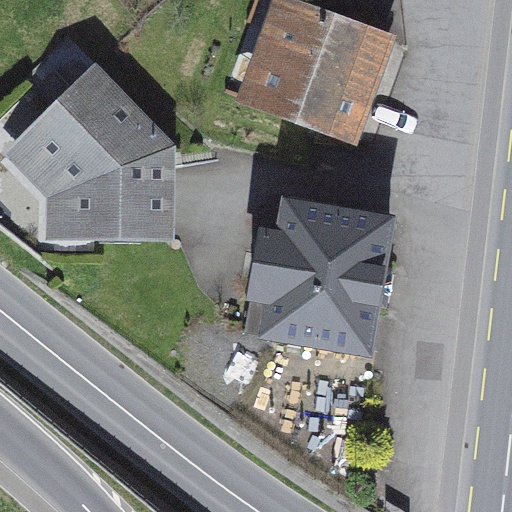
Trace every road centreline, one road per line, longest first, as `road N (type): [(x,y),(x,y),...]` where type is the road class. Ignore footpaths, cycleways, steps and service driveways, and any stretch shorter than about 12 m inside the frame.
road 1 (secondary): [(0,311),(257,511)]
road 2 (primary): [(0,426),(91,511)]
